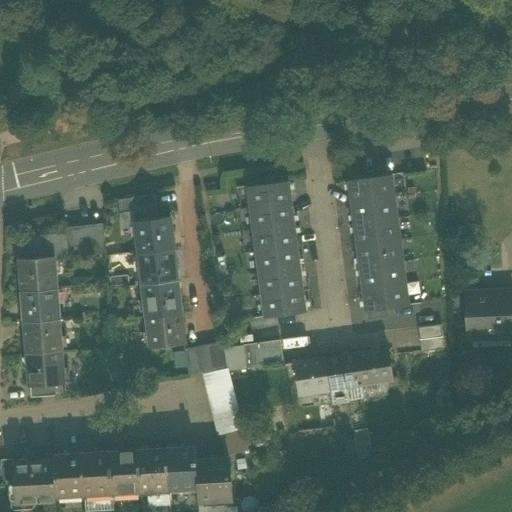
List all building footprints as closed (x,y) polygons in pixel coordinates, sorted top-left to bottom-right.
[(350,180),(353,202),(395,197),(392,174),(350,180)] [(249,186),(252,209),(291,203),(288,181),(249,186)] [(132,197),(136,220),(158,218),(155,194),(132,197)] [(353,202),(355,224),(398,218),(395,197),(353,202)] [(252,209),(254,230),(294,225),(291,203),(252,209)] [(136,220),(139,252),(174,248),(170,216),(158,218),(136,220)] [(355,224),(358,245),(400,240),(398,218),(355,224)] [(102,224),(90,226),(65,229),(65,233),(68,255),(69,255),(93,252),(105,251),(102,224)] [(254,230),(257,252),(297,246),(294,225),(254,230)] [(29,236),(31,258),(55,256),(55,258),(69,257),(69,255),(68,255),(65,233),(29,236)] [(358,245),(361,267),(403,262),(400,240),(358,245)] [(257,252),(260,273),(300,268),(297,246),(257,252)] [(139,252),(143,284),(178,280),(174,248),(139,252)] [(20,258),(22,290),(57,288),(55,258),(55,256),(31,258),(20,258)] [(361,267),(364,289),(406,283),(403,262),(361,267)] [(260,273),(263,295),(303,290),(300,268),(260,273)] [(143,284),(147,316),(181,312),(178,280),(143,284)] [(409,306),(406,283),(364,289),(367,311),(409,306)] [(22,290),(25,322),(60,320),(57,288),(22,290)] [(306,312),(303,290),(263,295),(266,317),(306,312)] [(467,295),(469,337),(511,334),(511,292),(492,294),(492,296),(482,297),(482,294),(467,295)] [(185,343),(181,312),(147,316),(150,348),(185,343)] [(25,322),(27,354),(62,352),(60,320),(25,322)] [(419,328),(422,352),(445,349),(442,325),(419,328)] [(280,340),(256,343),(259,367),(283,364),(280,340)] [(224,343),(211,345),(214,371),(228,368),(224,348),(224,343)] [(247,369),(259,367),(256,343),(244,345),(247,369)] [(203,373),(214,371),(211,345),(199,348),(202,373),(203,373)] [(247,369),(244,345),(224,348),(228,368),(229,371),(247,369)] [(189,375),(202,373),(199,348),(186,350),(189,375)] [(388,348),(357,353),(362,385),(387,381),(393,380),(388,348)] [(65,384),(62,352),(27,354),(30,386),(54,384),(65,384)] [(326,358),(331,390),(362,385),(357,353),(326,358)] [(300,394),(331,390),(326,358),(295,363),(300,394)] [(203,373),(206,386),(231,379),(229,371),(228,368),(214,371),(203,373)] [(206,386),(209,398),(234,392),(231,379),(206,386)] [(362,385),(364,399),(388,395),(387,381),(362,385)] [(30,386),(31,399),(55,397),(54,384),(30,386)] [(364,399),(362,385),(331,390),(333,403),(364,399)] [(209,398),(212,410),(237,404),(234,392),(209,398)] [(212,410),(215,422),(240,416),(237,404),(212,410)] [(243,427),(240,416),(215,422),(218,435),(220,435),(244,429),(243,427)] [(226,456),(248,450),(244,429),(220,435),(226,456)] [(355,431),(358,451),(371,449),(368,429),(355,431)] [(170,489),(198,487),(196,460),(195,446),(167,448),(170,489)] [(141,490),(170,489),(167,448),(139,449),(141,490)] [(114,492),(141,490),(139,449),(111,451),(114,492)] [(371,449),(358,451),(359,463),(372,456),(371,449)] [(85,494),(114,492),(111,451),(83,453),(85,494)] [(56,495),(85,494),(83,453),(54,455),(54,460),(56,495)] [(230,457),(196,460),(198,487),(199,501),(232,499),(230,457)] [(1,460),(1,484),(15,483),(14,463),(14,459),(1,460)] [(57,500),(56,495),(54,460),(53,460),(53,462),(43,463),(42,461),(14,463),(15,483),(16,500),(34,499),(34,502),(57,500)] [(171,502),(170,489),(141,490),(142,495),(143,495),(149,495),(149,503),(171,502)]
